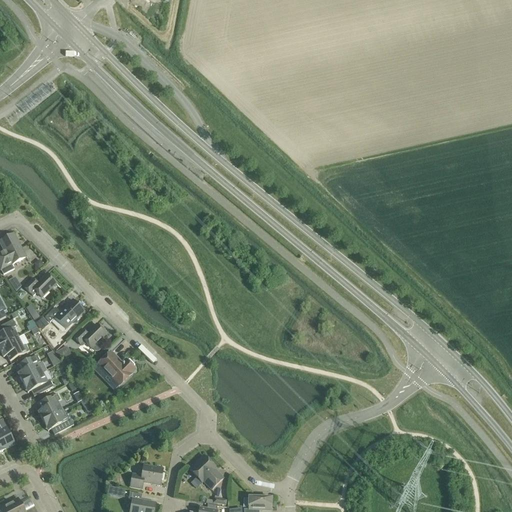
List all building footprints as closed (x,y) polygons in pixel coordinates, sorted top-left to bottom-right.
[(0,255),(0,269),(4,276),(14,271),(12,266),(26,259),(14,236),(0,243),(0,245),(4,253),(0,255)] [(39,262),(34,266),(39,271),(43,266),(39,262)] [(33,281),(24,289),(30,296),(30,295),(33,298),(36,295),(41,300),(56,285),(47,275),(37,285),(33,281)] [(22,291),(16,296),(23,303),(28,298),(22,291)] [(65,332),(72,325),(77,326),(77,320),(84,313),(73,302),(60,314),(55,309),(45,319),(50,324),(54,320),(65,332)] [(36,313),(30,316),(34,322),(40,319),(36,313)] [(44,321),(37,327),(42,332),(49,326),(44,321)] [(0,348),(19,338),(14,329),(16,328),(13,322),(0,328),(0,348)] [(83,331),(74,340),(81,348),(82,348),(85,345),(91,351),(92,350),(95,352),(97,353),(99,353),(101,350),(102,348),(101,346),(99,343),(106,336),(97,326),(87,336),(83,331)] [(0,352),(4,359),(7,358),(10,363),(29,353),(26,347),(24,348),(19,338),(0,348),(0,352)] [(61,352),(56,355),(59,360),(64,357),(61,352)] [(111,354),(98,367),(120,388),(131,376),(131,375),(135,371),(133,369),(132,368),(128,364),(126,362),(122,366),(111,354)] [(17,375),(23,385),(34,379),(43,374),(38,365),(41,364),(37,357),(17,368),(20,374),(17,375)] [(23,385),(28,395),(31,393),(34,399),(53,389),(50,382),(48,383),(43,374),(34,379),(23,385)] [(64,379),(63,380),(66,385),(67,385),(71,383),(69,377),(64,379)] [(72,383),(67,386),(72,393),(76,390),(72,383)] [(38,413),(43,423),(63,412),(59,403),(60,402),(57,396),(38,406),(41,412),(38,413)] [(86,400),(80,404),(83,409),(89,406),(86,400)] [(48,433),(51,432),(54,437),(74,427),(70,421),(68,422),(63,412),(43,423),(48,433)] [(0,431),(0,442),(5,451),(15,446),(2,421),(0,422),(0,428),(1,431),(0,431)] [(204,482),(212,490),(222,481),(213,472),(215,471),(204,459),(191,472),(202,483),(204,482)] [(163,471),(143,467),(141,477),(132,475),(129,489),(142,491),(144,484),(160,487),(163,471)] [(119,490),(117,498),(124,500),(125,491),(119,490)] [(128,501),(132,501),(129,511),(154,511),(155,505),(141,502),(142,496),(130,494),(128,501)] [(18,500),(9,505),(12,511),(35,511),(35,510),(34,509),(31,510),(27,511),(24,511),(21,506),(18,500)] [(248,511),(246,511),(244,511),(258,511),(264,511),(270,511),(271,500),(249,500),(248,511)]
